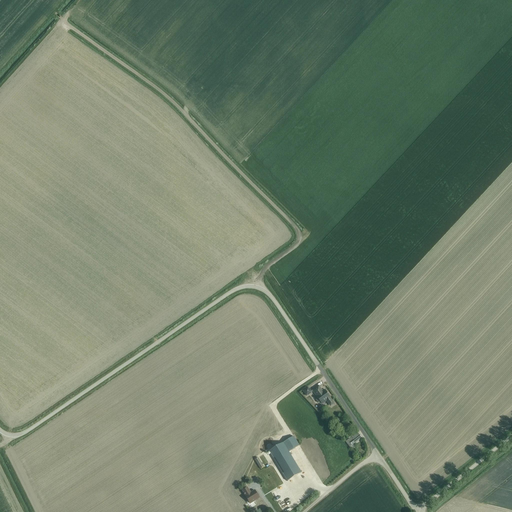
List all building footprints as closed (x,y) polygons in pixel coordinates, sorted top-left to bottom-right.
[(330,398),(331,397),(325,390),(323,392),(319,386),(313,390),(317,396),(316,396),(318,398),(316,400),(318,403),(320,402),(322,404),(326,401),(329,404),(332,401),(330,398)] [(312,393),(308,387),(303,391),(307,396),(312,393)] [(346,442),(350,447),(362,438),(357,431),(351,436),(351,437),(346,442)] [(289,452),(299,446),(293,437),(269,451),(287,482),(302,473),(289,452)] [(261,469),(265,467),(258,457),(255,460),(261,469)] [(250,504),(260,498),(255,491),(251,493),(247,488),(242,491),(250,504)] [(276,499),(282,497),(279,489),(273,491),(276,499)]
